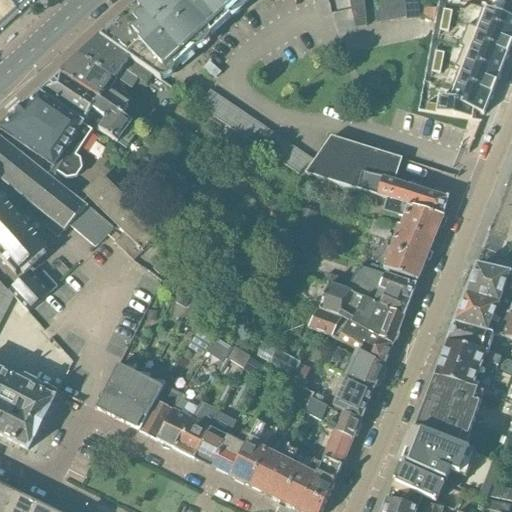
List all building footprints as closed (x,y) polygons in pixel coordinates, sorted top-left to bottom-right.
[(153,76),(161,82),(250,0),(144,0),(129,15),(100,41),(153,76)] [(367,27),(364,0),(358,0),(350,2),(356,29),(367,27)] [(376,0),(379,25),(406,19),(404,0),(376,0)] [(511,0),(507,0),(502,16),(511,19),(511,0)] [(467,25),(467,26),(511,43),(511,19),(502,16),(482,8),(474,28),(467,25)] [(443,11),(441,21),(450,23),(452,12),(443,11)] [(441,21),(439,32),(448,34),(450,23),(441,21)] [(511,43),(467,26),(459,46),(504,64),(511,44),(511,43)] [(100,41),(83,57),(81,59),(116,82),(117,80),(120,82),(123,77),(127,72),(147,85),(153,76),(100,41)] [(456,65),(455,68),(497,84),(504,64),(459,46),(459,47),(462,49),(456,65)] [(435,52),(434,62),(442,64),(444,54),(435,52)] [(81,59),(61,76),(123,116),(126,112),(130,106),(109,92),(116,82),(81,59)] [(433,63),(431,73),(440,75),(442,65),(442,64),(434,62),(433,63)] [(457,73),(451,89),(489,104),(497,84),(455,68),(454,69),(458,70),(457,73)] [(61,76),(60,77),(43,93),(54,101),(84,123),(117,146),(118,145),(129,130),(133,124),(128,120),(123,116),(61,76)] [(437,106),(436,115),(472,121),(474,112),(483,116),(484,116),(488,105),(489,104),(451,89),(450,90),(454,91),(450,100),(439,98),(437,106)] [(82,147),(92,133),(67,115),(39,96),(24,111),(23,110),(15,118),(0,132),(0,133),(22,148),(52,168),(51,171),(57,174),(65,180),(75,177),(81,170),(80,160),(75,157),(82,147)] [(426,104),(425,113),(436,115),(437,106),(426,104)] [(129,130),(118,145),(125,149),(136,134),(129,130)] [(395,183),(402,161),(402,160),(331,138),(303,177),(328,184),(358,192),(357,193),(380,199),(387,201),(442,218),(444,210),(448,200),(395,183)] [(0,181),(19,197),(43,214),(65,232),(88,209),(55,182),(2,141),(0,139),(0,181)] [(134,263),(153,243),(161,235),(136,209),(105,179),(86,198),(123,234),(114,243),(134,263)] [(0,259),(16,277),(44,251),(47,248),(0,196),(0,181),(0,259)] [(434,241),(438,231),(444,218),(442,218),(387,201),(383,213),(403,220),(401,229),(434,241)] [(309,245),(318,215),(300,209),(291,239),(309,245)] [(370,236),(389,241),(393,228),(374,222),(370,236)] [(429,255),(434,242),(434,241),(401,229),(398,228),(394,242),(429,255)] [(309,247),(291,241),(284,259),(302,266),(309,247)] [(423,269),(429,255),(394,242),(391,251),(389,256),(423,269)] [(417,283),(418,281),(423,269),(389,256),(384,271),(401,278),(417,283)] [(476,267),(465,295),(499,306),(509,275),(476,267)] [(409,303),(415,288),(416,286),(393,280),(359,268),(353,282),(409,303)] [(345,279),(313,269),(310,278),(341,289),(345,279)] [(32,273),(10,294),(14,299),(28,314),(51,294),(50,293),(56,288),(42,272),(36,278),(32,273)] [(284,284),(305,291),(309,279),(288,272),(284,284)] [(511,275),(509,275),(499,306),(496,311),(511,315),(511,275)] [(393,347),(398,333),(404,318),(348,292),(328,285),(310,279),(306,293),(304,292),(299,305),(313,310),(337,318),(393,347)] [(353,282),(348,292),(404,318),(409,303),(353,282)] [(174,303),(186,309),(191,299),(179,293),(174,303)] [(511,315),(496,311),(499,306),(465,295),(454,323),(493,335),(511,340),(511,354),(511,355),(511,315)] [(383,368),(384,368),(393,347),(337,318),(313,310),(304,319),(311,327),(309,330),(321,335),(330,338),(333,340),(359,355),(383,368)] [(454,323),(449,337),(447,342),(486,353),(493,335),(454,323)] [(188,349),(205,359),(213,346),(196,336),(188,349)] [(447,342),(435,378),(471,389),(478,372),(494,379),(497,371),(509,376),(511,368),(511,363),(486,353),(447,342)] [(293,377),(300,364),(291,359),(292,359),(262,345),(258,358),(273,366),(293,377)] [(249,360),(250,360),(250,359),(234,349),(227,360),(243,369),(249,360)] [(374,389),(381,374),(383,368),(359,355),(356,361),(350,358),(339,352),(328,371),(348,380),(349,377),(374,389)] [(264,368),(250,360),(249,360),(243,369),(242,372),(258,380),(264,368)] [(96,411),(111,419),(133,375),(136,370),(134,369),(119,368),(118,367),(96,411)] [(0,437),(28,452),(34,440),(35,440),(39,432),(40,431),(45,421),(45,420),(50,411),(49,411),(55,400),(54,399),(55,397),(56,393),(57,392),(36,383),(26,377),(23,383),(0,371),(0,437)] [(111,419),(125,426),(148,382),(150,377),(149,376),(133,375),(111,419)] [(348,380),(335,409),(344,413),(343,415),(360,423),(374,390),(374,389),(349,377),(348,380)] [(464,450),(483,393),(471,389),(435,378),(433,384),(415,429),(464,450)] [(125,426),(139,433),(164,387),(165,384),(163,383),(163,384),(148,382),(125,426)] [(183,396),(164,387),(139,433),(157,442),(183,396)] [(186,399),(183,396),(157,442),(175,451),(199,410),(184,402),(186,399)] [(229,397),(225,403),(223,409),(230,412),(236,401),(229,397)] [(311,400),(310,401),(305,414),(321,422),(327,407),(321,404),(311,400)] [(199,410),(175,451),(177,452),(195,461),(220,414),(212,410),(201,405),(199,410)] [(195,461),(213,470),(229,439),(219,434),(227,418),(220,414),(195,461)] [(343,415),(336,432),(353,440),(360,423),(343,415)] [(232,479),(250,488),(267,453),(277,434),(258,425),(254,434),(232,479)] [(415,429),(402,462),(446,483),(447,482),(447,481),(449,477),(451,473),(466,479),(475,455),(464,450),(415,429)] [(213,470),(224,475),(232,479),(254,434),(246,430),(239,444),(229,439),(213,470)] [(342,468),(353,440),(336,432),(324,459),(325,460),(342,468)] [(250,488),(267,497),(291,446),(282,441),(275,457),(267,453),(250,488)] [(267,497),(283,505),(299,469),(293,465),(300,450),(291,446),(267,497)] [(283,505),(297,511),(299,511),(324,462),(316,458),(309,473),(299,469),(283,505)] [(325,460),(324,462),(299,511),(322,511),(336,484),(335,484),(342,468),(325,460)] [(492,462),(488,473),(495,476),(500,465),(492,462)] [(435,503),(436,501),(444,485),(434,481),(401,465),(394,483),(411,491),(435,503)] [(488,473),(483,485),(490,489),(492,485),(495,476),(488,473)] [(447,481),(447,482),(459,489),(461,484),(459,482),(449,477),(447,481)] [(411,491),(394,483),(389,497),(407,502),(411,491)] [(483,485),(478,496),(486,499),(487,497),(490,489),(483,485)] [(490,489),(487,497),(511,502),(511,490),(492,485),(490,489)] [(5,490),(0,500),(0,511),(14,511),(21,498),(14,494),(14,493),(13,493),(13,494),(5,490)] [(21,498),(14,511),(34,511),(37,506),(30,502),(30,501),(29,501),(29,502),(21,498)] [(387,501),(382,511),(415,511),(416,510),(387,501)]
